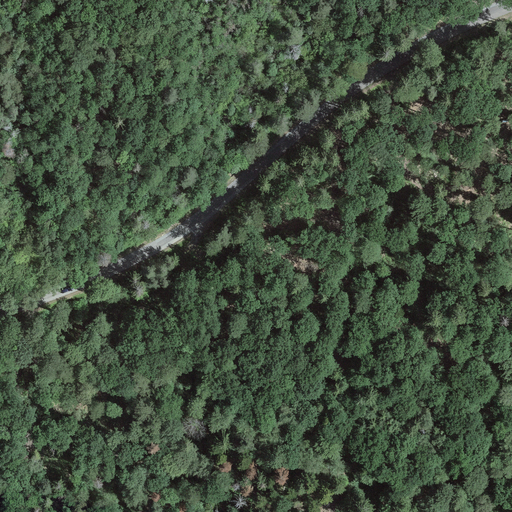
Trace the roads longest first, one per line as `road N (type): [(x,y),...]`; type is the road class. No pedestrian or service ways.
road 1 (tertiary): [(511,7),(354,86),(147,253),(0,311)]
road 2 (track): [(28,425),(18,342),(33,299)]
